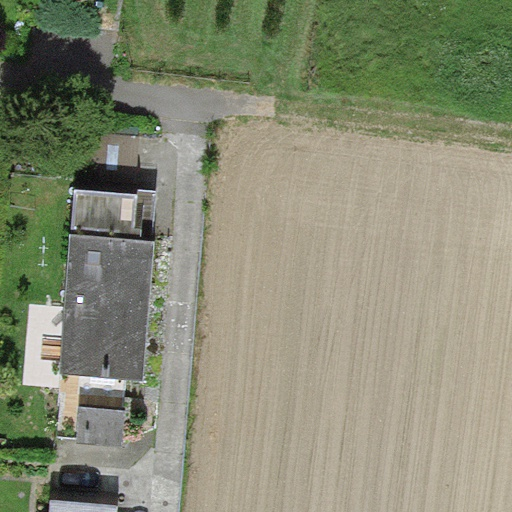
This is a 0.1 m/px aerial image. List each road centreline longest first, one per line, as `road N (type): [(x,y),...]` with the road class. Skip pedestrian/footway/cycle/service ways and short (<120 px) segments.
road 1 (track): [(511,141),(185,101)]
road 2 (residential): [(185,101),(0,77)]
